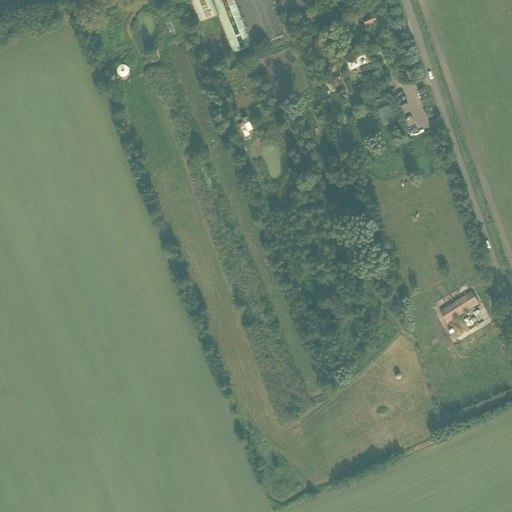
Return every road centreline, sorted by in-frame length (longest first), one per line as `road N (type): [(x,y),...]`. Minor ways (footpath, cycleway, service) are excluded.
road 1 (unclassified): [(511,309),(404,0)]
road 2 (track): [(511,399),(307,490)]
